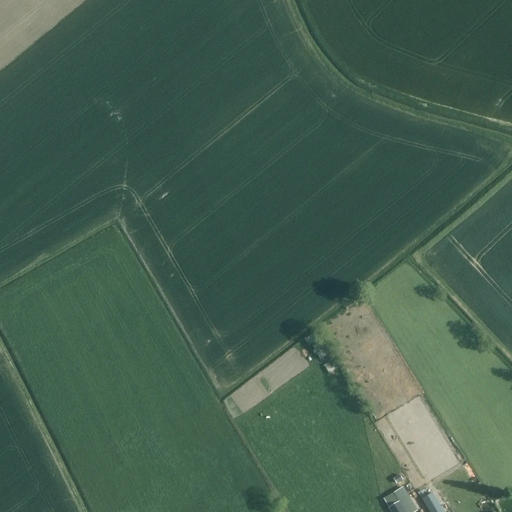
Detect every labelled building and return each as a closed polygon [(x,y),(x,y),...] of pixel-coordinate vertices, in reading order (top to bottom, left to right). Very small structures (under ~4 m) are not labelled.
[(398,485),(404,480),(400,475),(394,479),(398,485)] [(400,502),(406,511),(416,511),(418,511),(406,492),(403,487),(399,490),(394,493),(400,502)] [(384,499),(390,509),(400,502),(394,493),(384,499)] [(444,511),(434,493),(423,500),(430,511),(444,511)] [(390,509),(392,511),(406,511),(400,502),(390,509)]
